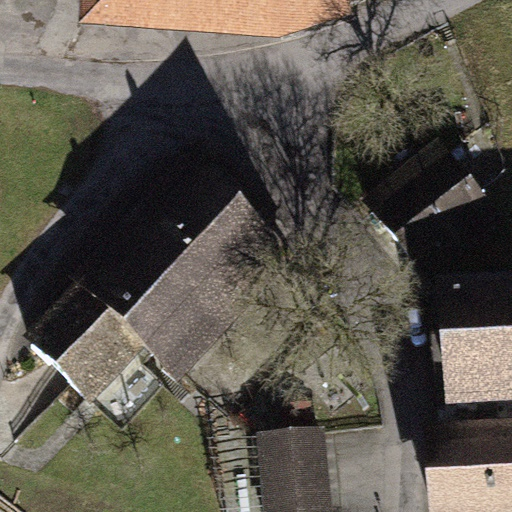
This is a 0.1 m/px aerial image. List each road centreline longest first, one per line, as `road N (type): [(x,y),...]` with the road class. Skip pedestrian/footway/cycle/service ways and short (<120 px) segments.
road 1 (unclassified): [(277,89),(314,218),(386,325),(405,379),(410,511)]
road 2 (track): [(0,353),(32,275),(209,91)]
road 3 (unclassified): [(277,89),(0,75)]
road 4 (unclassified): [(449,0),(277,89)]
